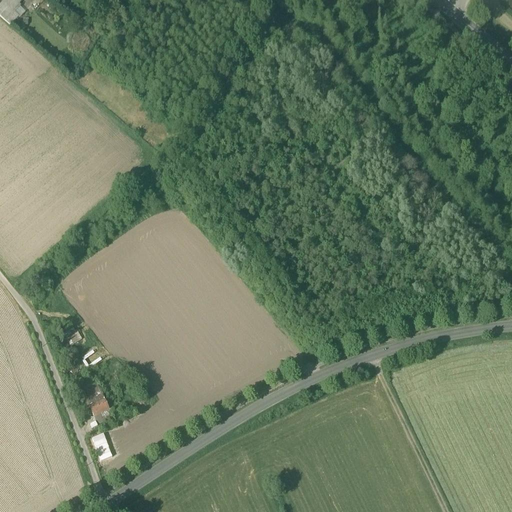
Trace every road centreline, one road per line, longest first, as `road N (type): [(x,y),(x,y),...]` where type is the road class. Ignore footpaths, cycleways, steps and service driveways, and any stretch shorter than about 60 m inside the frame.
road 1 (residential): [(95,511),(245,413),(324,372),(444,334),(511,325)]
road 2 (track): [(511,287),(313,37),(276,16)]
road 3 (track): [(116,511),(31,316),(0,278)]
road 4 (track): [(445,511),(371,357)]
